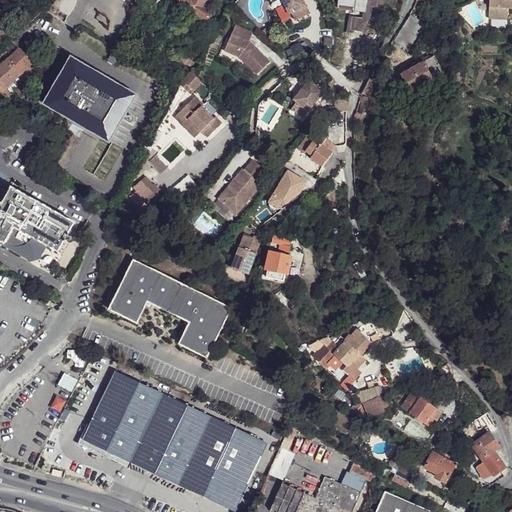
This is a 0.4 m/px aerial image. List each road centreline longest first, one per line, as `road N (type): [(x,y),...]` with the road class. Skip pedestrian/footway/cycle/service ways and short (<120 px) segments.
road 1 (unclassified): [(410,0),(351,108),(354,229),(494,409),(511,460)]
road 2 (unknown): [(361,88),(314,65),(291,69),(219,141)]
road 3 (primary): [(123,511),(0,471)]
